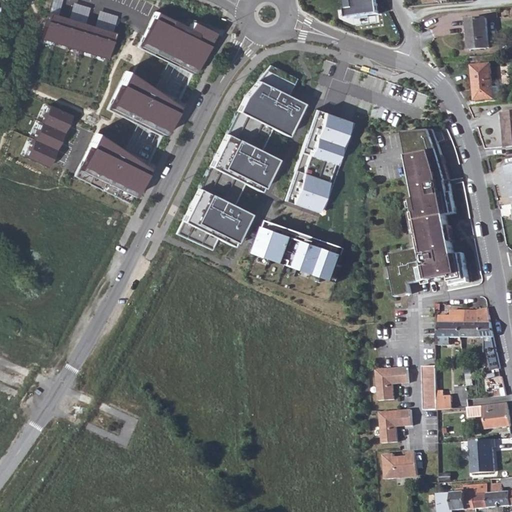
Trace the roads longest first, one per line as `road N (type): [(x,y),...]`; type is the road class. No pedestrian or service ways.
road 1 (secondary): [(0,479),(108,307),(221,84),(257,31)]
road 2 (residential): [(407,62),(437,81),(459,115),(498,269)]
road 3 (residential): [(285,18),(407,62)]
